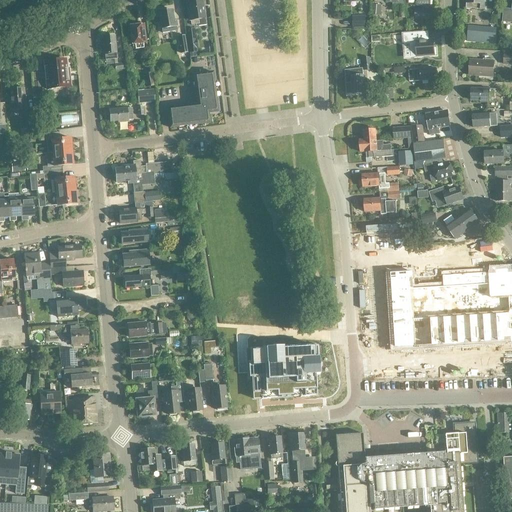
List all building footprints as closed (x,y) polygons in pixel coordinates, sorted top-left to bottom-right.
[(192,0),(188,1),(189,2),(186,2),(189,21),(191,21),(191,25),(195,25),(196,27),(206,26),(202,0),(194,1),(193,0),(192,0)] [(466,0),(466,3),(466,10),(485,11),(485,0),(466,0)] [(380,7),(372,6),(371,14),(380,15),(380,7)] [(511,10),(504,9),(503,21),(511,22),(511,10)] [(165,10),(162,11),(161,12),(159,12),(160,22),(159,23),(160,27),(162,28),(162,33),(177,31),(177,26),(176,20),(174,20),(172,10),(166,11),(165,10)] [(483,14),(468,14),(467,26),(483,26),(483,14)] [(353,17),(353,28),(365,27),(365,17),(353,17)] [(440,27),(440,19),(431,19),(431,27),(440,27)] [(130,26),(131,35),(128,36),(130,45),(135,44),(136,49),(144,48),(143,43),(146,43),(144,25),(130,26)] [(482,28),(481,44),(495,45),(496,29),(482,28)] [(195,40),(194,29),(187,30),(190,53),(197,53),(197,49),(196,40),(195,40)] [(403,34),(403,45),(410,45),(411,58),(436,56),(436,48),(434,48),(434,44),(433,41),(433,40),(428,40),(427,32),(403,34)] [(102,46),(103,55),(105,54),(105,60),(117,59),(115,37),(113,37),(113,35),(109,36),(109,37),(103,38),(104,46),(102,46)] [(181,53),(187,52),(185,36),(178,37),(181,53)] [(47,89),(70,87),(68,69),(67,69),(66,60),(60,60),(58,59),(54,59),(53,61),(44,62),(45,64),(43,66),(44,68),(45,70),(47,89)] [(469,75),(493,77),(494,59),(483,59),(483,61),(470,60),(469,75)] [(347,94),(352,93),(352,94),(354,94),(355,95),(358,94),(359,93),(364,93),(363,83),(365,83),(365,75),(363,76),(362,68),(350,70),(351,77),(351,84),(346,84),(347,94)] [(435,68),(420,69),(420,70),(409,71),(409,82),(436,80),(436,78),(437,77),(437,74),(436,73),(435,68)] [(210,123),(208,113),(218,112),(213,72),(193,75),(197,104),(167,108),(170,128),(210,123)] [(154,86),(152,73),(145,74),(147,87),(154,86)] [(37,82),(33,82),(34,91),(43,90),(42,81),(37,82)] [(9,89),(10,110),(25,109),(24,88),(9,89)] [(138,104),(155,103),(154,89),(137,91),(138,104)] [(471,91),(471,95),(473,95),(472,101),(480,101),(480,102),(488,102),(488,110),(499,110),(499,101),(495,101),(495,89),(490,89),(473,89),(473,91),(471,91)] [(111,122),(119,121),(119,123),(128,122),(128,120),(133,120),(132,108),(126,108),(109,110),(110,111),(109,112),(109,117),(110,116),(111,122)] [(447,111),(424,115),(426,127),(428,126),(430,135),(439,133),(438,128),(450,126),(447,111)] [(31,113),(24,113),(26,128),(33,128),(31,113)] [(473,115),(474,128),(490,127),(490,126),(495,126),(495,114),(489,115),(489,114),(473,115)] [(505,129),(500,130),(500,138),(511,137),(511,125),(504,126),(505,129)] [(423,126),(411,127),(413,143),(425,141),(423,126)] [(410,127),(393,128),(394,140),(407,139),(408,149),(412,149),(410,127)] [(363,135),(364,140),(368,139),(369,145),(377,144),(377,151),(383,151),(391,150),(391,145),(383,145),(383,141),(377,141),(376,129),(370,130),(368,129),(365,129),(365,130),(363,130),(363,135)] [(57,139),(56,132),(40,134),(40,141),(46,141),(47,154),(53,153),(72,151),(71,138),(57,139)] [(393,150),(391,150),(383,151),(377,151),(377,144),(369,145),(368,139),(364,140),(360,140),(361,152),(373,151),(374,158),(394,156),(393,150)] [(443,140),(413,144),(416,162),(423,161),(426,160),(438,159),(446,158),(443,140)] [(485,152),(485,164),(504,163),(504,158),(511,157),(511,144),(503,145),(503,151),(485,152)] [(43,174),(60,172),(59,166),(73,164),(72,151),(53,153),(47,154),(46,154),(47,166),(42,167),(43,174)] [(412,152),(399,153),(399,166),(413,165),(412,152)] [(429,170),(430,177),(432,183),(437,181),(444,179),(444,178),(453,175),(449,163),(440,165),(438,159),(426,160),(423,161),(426,171),(429,170)] [(133,161),(134,165),(123,166),(123,168),(115,168),(116,170),(114,171),(115,174),(116,175),(116,182),(128,181),(128,184),(133,183),(134,193),(142,192),(141,184),(155,183),(154,178),(157,178),(164,178),(163,162),(145,164),(146,166),(140,167),(140,161),(133,161)] [(400,175),(399,167),(387,168),(388,176),(400,175)] [(511,193),(511,194),(511,181),(507,181),(506,176),(511,176),(511,167),(496,167),(496,176),(498,176),(498,182),(496,182),(497,201),(511,201),(511,200),(511,199),(511,193)] [(55,180),(56,192),(76,190),(75,177),(60,178),(60,172),(43,174),(44,181),(55,180)] [(379,173),(362,174),(363,187),(379,186),(380,193),(388,192),(399,191),(398,184),(389,184),(385,184),(385,174),(379,174),(379,173)] [(435,203),(441,201),(442,206),(447,204),(448,205),(463,200),(459,187),(443,193),(444,193),(439,195),(438,194),(432,196),(435,203)] [(76,190),(56,192),(57,206),(77,204),(76,190)] [(161,200),(160,191),(145,193),(145,201),(161,200)] [(399,199),(399,191),(388,192),(389,200),(399,199)] [(3,218),(9,218),(9,222),(10,222),(8,201),(8,197),(4,197),(4,194),(0,194),(0,222),(3,222),(3,218)] [(14,200),(8,201),(10,222),(15,221),(15,217),(21,217),(21,221),(22,221),(20,200),(20,196),(16,196),(14,198),(14,200)] [(364,199),(365,212),(381,211),(381,215),(386,215),(386,214),(397,213),(396,201),(386,202),(385,199),(380,200),(380,198),(364,199)] [(27,216),(34,216),(32,199),(20,200),(22,221),(27,221),(27,216)] [(141,215),(147,214),(147,208),(153,207),(152,202),(145,202),(145,203),(135,204),(135,209),(119,210),(120,223),(136,222),(136,221),(142,220),(141,215)] [(469,210),(455,220),(446,227),(455,239),(464,233),(464,234),(479,223),(469,210)] [(166,213),(155,214),(156,223),(167,222),(166,213)] [(435,213),(421,216),(422,225),(437,222),(435,213)] [(170,229),(171,240),(181,239),(179,227),(170,229)] [(128,231),(128,232),(121,233),(122,244),(136,243),(148,242),(147,234),(141,235),(141,230),(135,230),(128,231)] [(73,261),(73,259),(81,258),(80,246),(64,247),(58,248),(59,259),(50,260),(50,268),(65,267),(65,261),(73,261)] [(486,269),(485,262),(498,260),(496,247),(467,251),(470,271),(486,269)] [(122,265),(124,265),(124,267),(140,266),(140,267),(149,266),(147,250),(129,252),(129,254),(123,255),(123,260),(122,261),(122,265)] [(39,254),(24,255),(26,275),(37,274),(37,281),(36,281),(37,290),(43,290),(51,290),(50,279),(51,278),(51,274),(50,275),(50,268),(50,263),(39,264),(39,254)] [(0,260),(0,268),(1,275),(2,280),(14,279),(12,260),(0,260)] [(65,267),(50,268),(50,275),(51,274),(62,274),(63,287),(83,285),(82,271),(66,273),(65,267)] [(168,278),(167,273),(172,272),(171,268),(160,269),(160,273),(161,279),(168,278)] [(151,274),(160,273),(160,269),(150,270),(150,269),(139,270),(140,276),(124,277),(125,282),(124,283),(124,287),(125,287),(125,289),(142,288),(142,287),(150,286),(149,277),(151,277),(151,274)] [(401,276),(391,277),(391,284),(392,284),(393,293),(392,293),(397,352),(511,342),(511,271),(489,273),(489,275),(411,281),(410,276),(402,276),(401,276)] [(158,286),(150,286),(151,296),(159,295),(158,286)] [(51,290),(43,290),(44,302),(56,301),(64,300),(66,300),(66,299),(66,292),(51,293),(51,290)] [(64,300),(56,301),(57,310),(65,309),(65,307),(67,307),(67,312),(85,310),(84,297),(66,299),(66,300),(64,300)] [(17,305),(4,307),(5,319),(18,317),(17,305)] [(143,322),(142,314),(124,317),(125,324),(143,322)] [(128,325),(129,330),(128,332),(128,335),(129,336),(129,337),(146,336),(151,335),(150,323),(145,324),(145,323),(139,323),(138,324),(128,325)] [(71,345),(88,343),(87,331),(70,332),(65,329),(62,335),(71,339),(71,345)] [(191,347),(202,347),(202,345),(202,340),(202,337),(191,337),(191,347)] [(130,346),(130,351),(129,352),(130,356),(131,356),(131,358),(148,357),(148,356),(153,356),(152,344),(147,344),(147,343),(141,344),(140,345),(130,346)] [(265,349),(246,350),(247,379),(251,379),(252,400),(260,399),(260,400),(269,399),(299,397),(299,398),(308,397),(308,396),(316,396),(315,375),(319,375),(317,346),(282,348),(282,347),(265,348),(265,349)] [(77,366),(76,350),(62,350),(63,367),(77,366)] [(180,369),(179,359),(157,361),(158,366),(170,366),(171,366),(171,370),(180,369)] [(132,379),(149,378),(149,377),(154,377),(153,364),(131,366),(132,372),(131,373),(131,377),(132,378),(132,379)] [(206,383),(206,382),(214,380),(211,364),(203,366),(204,371),(206,382),(206,383)] [(71,388),(92,386),(91,374),(83,374),(82,369),(63,370),(64,377),(70,376),(71,388)] [(21,389),(29,390),(30,376),(22,375),(21,389)] [(166,413),(169,413),(169,415),(176,415),(176,412),(179,412),(177,392),(183,392),(181,379),(175,380),(176,386),(170,387),(171,393),(164,393),(166,413)] [(138,416),(141,416),(141,418),(148,418),(148,415),(154,415),(153,399),(160,398),(158,381),(151,382),(152,391),(147,391),(148,399),(137,400),(138,416)] [(217,410),(224,410),(224,407),(227,407),(225,387),(217,388),(217,382),(211,383),(214,408),(217,408),(217,410)] [(199,410),(202,410),(200,390),(187,391),(189,411),(192,411),(193,413),(199,412),(199,410)] [(52,414),(53,414),(53,413),(60,413),(60,414),(59,393),(59,394),(41,395),(41,394),(40,394),(42,415),(42,414),(52,413),(52,414)] [(70,424),(73,424),(73,425),(96,423),(95,409),(96,408),(95,406),(95,405),(94,398),(74,400),(73,395),(68,395),(68,401),(70,424)] [(17,412),(16,419),(30,420),(31,405),(31,400),(18,399),(17,404),(16,404),(15,411),(17,412)] [(498,414),(498,434),(508,433),(508,414),(498,414)] [(335,435),(340,511),(366,511),(366,505),(373,504),(373,510),(429,506),(429,511),(462,511),(459,464),(477,462),(474,423),(453,424),(454,434),(445,435),(445,444),(436,445),(436,453),(371,458),(370,450),(364,450),(362,433),(335,435)] [(292,483),(303,483),(301,456),(305,456),(304,450),(305,450),(303,434),(290,435),(292,452),(293,471),(292,471),(292,483)] [(242,438),(242,440),(235,440),(236,449),(234,449),(235,457),(236,457),(236,463),(239,462),(240,471),(260,469),(257,438),(248,439),(248,437),(242,438)] [(281,458),(281,453),(282,453),(281,437),(269,438),(269,447),(268,447),(269,455),(270,454),(271,459),(281,458)] [(225,464),(224,459),(225,459),(223,443),(211,445),(212,454),(210,454),(211,460),(212,465),(225,464)] [(183,466),(195,465),(195,462),(196,462),(194,445),(183,446),(184,452),(182,453),(183,466)] [(153,449),(140,451),(142,471),(150,470),(150,473),(176,470),(175,456),(165,457),(165,460),(161,461),(160,455),(154,456),(153,449)] [(0,484),(6,485),(16,486),(15,494),(24,495),(26,468),(18,467),(19,455),(11,455),(11,453),(10,453),(10,455),(8,454),(6,454),(6,453),(5,453),(5,454),(0,453),(0,484)] [(106,454),(93,456),(95,478),(111,476),(109,456),(106,454)] [(30,479),(37,479),(36,487),(44,487),(50,487),(51,473),(45,473),(46,456),(40,456),(39,457),(32,456),(30,479)] [(263,463),(265,480),(274,479),(272,462),(263,463)] [(232,481),(231,467),(220,468),(221,482),(232,481)] [(177,482),(176,472),(167,473),(168,482),(177,482)] [(202,483),(201,472),(190,473),(191,484),(202,483)] [(108,483),(87,484),(87,493),(108,491),(108,483)] [(267,494),(277,494),(277,485),(267,485),(267,494)] [(180,486),(160,488),(161,496),(162,495),(162,498),(164,498),(165,500),(153,501),(153,511),(174,511),(173,500),(179,500),(179,494),(180,494),(180,486)] [(69,494),(69,501),(85,500),(88,500),(88,499),(88,493),(69,494)] [(88,500),(85,500),(85,504),(88,504),(93,504),(93,511),(113,511),(112,498),(92,499),(88,499),(88,500)] [(222,511),(221,501),(220,501),(220,500),(212,501),(212,503),(209,503),(210,510),(213,510),(213,511),(222,511)] [(209,511),(209,502),(192,503),(192,511),(209,511)] [(0,511),(47,511),(48,505),(0,503),(0,511)]
